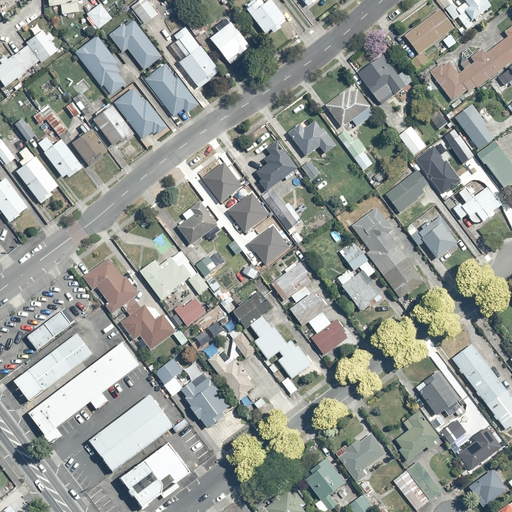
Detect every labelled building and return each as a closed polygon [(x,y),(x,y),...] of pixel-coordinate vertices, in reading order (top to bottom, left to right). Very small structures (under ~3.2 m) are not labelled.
[(46,0),(47,6),(59,4),(61,14),(79,11),(76,0),(46,0)] [(157,14),(146,0),(138,0),(129,7),(143,25),(157,14)] [(280,27),(277,23),(283,18),(269,0),(266,0),(263,3),(261,0),(256,0),(254,2),(253,0),(252,0),(245,6),(247,8),(245,9),(263,33),(269,29),(272,33),(280,27)] [(464,12),(457,17),(467,30),(473,26),(469,20),(489,6),(484,0),(462,0),(468,7),(463,11),(464,12)] [(111,19),(99,3),(84,14),(96,30),(111,19)] [(408,62),(416,73),(430,63),(422,52),(453,29),(438,10),(403,36),(418,55),(408,62)] [(160,56),(130,18),(108,36),(121,52),(126,49),(143,70),(160,56)] [(229,22),(208,38),(229,64),(240,55),(239,53),(248,46),(229,22)] [(511,61),(511,25),(502,33),(505,36),(484,52),(481,48),(460,64),(464,69),(457,74),(446,60),(429,73),(451,102),(466,91),(469,94),(511,61)] [(185,56),(177,62),(198,90),(210,81),(207,78),(217,70),(184,27),(170,37),(185,56)] [(57,49),(51,42),(56,38),(50,31),(45,35),(40,28),(23,42),(25,45),(8,59),(5,55),(0,58),(0,82),(4,88),(38,61),(40,63),(57,49)] [(115,65),(118,63),(96,35),(74,52),(100,86),(102,85),(110,95),(125,83),(117,73),(119,71),(115,65)] [(454,44),(448,35),(441,40),(448,49),(454,44)] [(406,87),(381,54),(355,73),(380,106),(406,87)] [(511,63),(496,76),(503,87),(511,79),(511,63)] [(177,82),(164,64),(144,80),(171,117),(182,109),(185,113),(197,104),(179,80),(177,82)] [(372,114),(368,108),(370,107),(360,94),(362,92),(355,83),(324,106),(341,129),(352,120),(357,126),(372,114)] [(149,133),(151,135),(155,132),(156,134),(157,133),(166,126),(146,100),(144,102),(133,88),(113,103),(140,139),(149,133)] [(72,102),(64,107),(73,119),(80,113),(72,102)] [(132,133),(110,103),(90,118),(111,147),(132,133)] [(67,130),(48,105),(32,117),(41,128),(47,123),(58,137),(67,130)] [(92,112),(87,105),(80,110),(85,117),(92,112)] [(486,125),(471,105),(461,112),(462,114),(455,119),(477,149),(492,138),(484,127),(486,125)] [(335,145),(311,115),(290,132),(292,135),(289,137),(305,157),(318,146),(324,154),(335,145)] [(21,117),(13,123),(27,142),(35,135),(21,117)] [(84,163),(105,149),(86,121),(78,127),(82,133),(70,142),(84,163)] [(425,146),(411,127),(398,136),(413,156),(425,146)] [(353,140),(345,129),(337,135),(362,171),(371,164),(363,152),(365,150),(356,138),(353,140)] [(54,143),(46,133),(34,142),(61,178),(65,174),(67,177),(80,167),(60,139),(54,143)] [(296,168),(271,137),(263,144),(265,147),(258,153),(265,163),(252,174),(258,181),(257,182),(265,192),(296,168)] [(14,158),(0,138),(0,159),(4,165),(14,158)] [(473,156),(460,138),(449,146),(461,164),(473,156)] [(511,181),(511,165),(492,142),(476,155),(503,188),(511,181)] [(21,165),(14,171),(40,204),(52,195),(50,192),(57,186),(26,146),(18,152),(23,158),(18,162),(21,165)] [(311,159),(300,167),(311,181),(322,172),(311,159)] [(414,170),(383,195),(398,215),(430,190),(414,170)] [(27,206),(5,176),(0,179),(0,211),(7,221),(27,206)] [(219,187),(214,191),(214,190),(202,198),(219,221),(227,215),(229,217),(235,213),(234,211),(248,201),(246,199),(249,197),(245,191),(243,193),(242,192),(244,190),(238,180),(222,191),(219,187)] [(488,216),(487,215),(499,205),(485,187),(472,198),(464,188),(457,194),(463,201),(452,209),(462,222),(474,212),(481,222),(488,216)] [(284,205),(272,189),(261,197),(286,231),(299,221),(286,204),(284,205)] [(189,246),(206,233),(208,236),(221,227),(217,221),(215,223),(199,201),(181,214),(185,220),(176,227),(189,246)] [(271,215),(262,202),(249,211),(258,225),(271,215)] [(393,228),(376,207),(350,226),(369,250),(368,256),(400,299),(423,282),(387,233),(393,228)] [(450,231),(438,215),(410,236),(416,245),(421,241),(435,259),(457,242),(448,232),(450,231)] [(236,224),(230,217),(222,223),(228,230),(236,224)] [(375,272),(352,240),(337,251),(350,268),(335,279),(358,311),(368,305),(369,306),(381,297),(367,278),(375,272)] [(279,246),(262,259),(267,265),(284,253),(279,246)] [(209,258),(202,248),(189,257),(204,278),(225,263),(217,252),(209,258)] [(208,287),(204,282),(179,250),(159,267),(153,260),(138,272),(160,300),(186,280),(198,295),(208,287)] [(137,294),(107,257),(82,278),(92,290),(95,287),(107,303),(104,305),(111,315),(121,307),(128,315),(119,323),(133,341),(138,336),(150,351),(175,331),(160,314),(154,318),(143,304),(140,307),(133,298),(137,294)] [(269,283),(282,301),(290,295),(296,304),(288,309),(301,327),(307,322),(316,334),(331,324),(322,312),(327,308),(313,290),(310,292),(305,286),(312,280),(298,261),(269,283)] [(227,313),(233,308),(230,303),(232,302),(229,296),(225,299),(218,290),(221,288),(212,275),(205,280),(227,313)] [(257,290),(231,312),(243,328),(270,306),(257,290)] [(204,313),(193,297),(174,311),(185,326),(204,313)] [(69,319),(57,303),(19,332),(32,348),(69,319)] [(278,352),(286,345),(261,315),(248,326),(258,338),(253,343),(267,360),(278,352)] [(223,324),(229,333),(228,334),(244,358),(254,352),(237,327),(236,328),(230,320),(223,324)] [(331,324),(316,334),(311,339),(324,356),(349,337),(336,320),(331,324)] [(90,348),(74,328),(9,378),(25,398),(90,348)] [(122,341),(27,412),(49,442),(60,434),(55,427),(90,401),(96,409),(108,400),(103,393),(140,365),(122,341)] [(286,345),(278,352),(282,357),(276,362),(291,380),(310,364),(290,341),(286,345)] [(511,424),(511,398),(472,344),(451,359),(504,430),(511,424)] [(216,353),(207,360),(239,400),(247,394),(246,392),(255,385),(232,356),(224,363),(216,353)] [(188,407),(197,420),(199,419),(205,428),(221,417),(219,413),(228,406),(208,377),(194,387),(189,381),(180,387),(173,377),(182,371),(172,358),(153,371),(171,396),(180,390),(186,398),(185,399),(190,406),(188,407)] [(458,399),(439,372),(432,377),(433,378),(417,390),(435,416),(444,410),(449,417),(461,408),(456,401),(458,399)] [(297,390),(287,378),(281,383),(291,395),(297,390)] [(165,419),(141,388),(80,435),(104,466),(165,419)] [(266,403),(262,397),(253,404),(258,409),(266,403)] [(406,461),(425,448),(427,451),(437,444),(434,440),(438,438),(419,411),(402,422),(408,431),(395,440),(400,448),(398,450),(406,461)] [(459,438),(443,416),(433,424),(449,445),(459,438)] [(357,438),(335,453),(356,484),(367,476),(363,469),(385,454),(371,433),(360,441),(357,438)] [(183,470),(159,439),(110,477),(134,507),(183,470)] [(302,478),(319,501),(315,504),(320,511),(323,511),(327,509),(329,511),(337,505),(328,494),(344,483),(326,458),(320,463),(321,464),(302,478)] [(406,471),(428,501),(440,492),(418,462),(406,471)] [(505,490),(489,469),(474,481),(475,482),(467,489),(482,507),(505,490)] [(428,501),(406,471),(393,481),(415,511),(428,501)] [(372,489),(367,481),(360,485),(366,494),(372,489)] [(305,505),(293,489),(265,510),(266,511),(303,511),(301,508),(305,505)] [(364,511),(373,505),(364,494),(347,508),(350,511),(364,511)] [(511,511),(511,500),(495,511),(511,511)]
